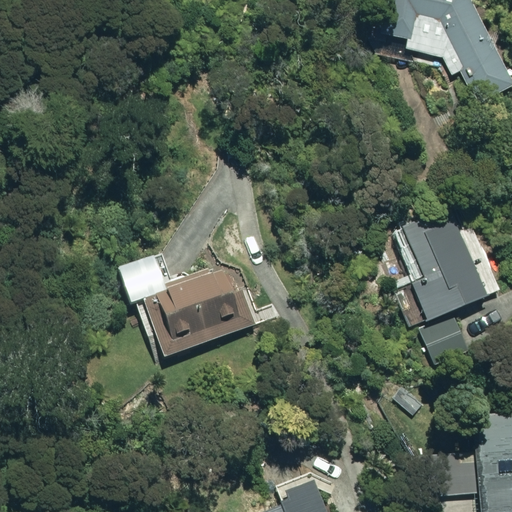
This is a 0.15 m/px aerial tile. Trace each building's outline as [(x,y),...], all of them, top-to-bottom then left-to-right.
[(468,74),(486,107),(511,93),(511,67),(477,0),(392,0),(383,59),(414,63),(415,55),(451,61),(460,78),(468,74)] [(194,74),(204,90),(208,88),(197,72),(194,74)] [(421,332),(436,370),(472,355),(456,318),(505,297),(466,208),(407,234),(429,284),(397,299),(413,335),(421,332)] [(148,305),(168,363),(258,329),(245,295),(237,299),(228,275),(213,281),(211,273),(169,289),(172,296),(148,305)] [(482,497),(483,511),(511,511),(511,417),(477,419),(479,454),(419,459),(422,501),(482,497)]
